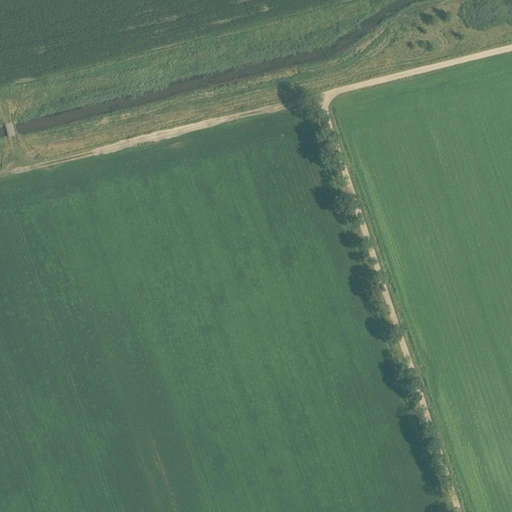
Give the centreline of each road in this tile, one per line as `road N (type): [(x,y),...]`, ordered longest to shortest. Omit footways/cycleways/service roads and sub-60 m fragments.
road 1 (track): [(320,101),(456,511)]
road 2 (track): [(0,180),(320,101)]
